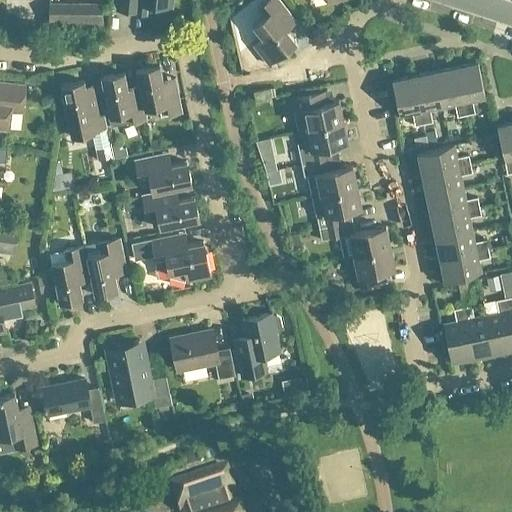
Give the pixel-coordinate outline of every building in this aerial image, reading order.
[(171,7),(171,0),(117,0),(117,10),(137,12),(137,10),(146,10),(146,4),(171,7)] [(296,42),(282,24),(292,16),(278,0),(267,0),(257,8),(264,17),(252,26),(262,38),(252,46),(268,65),(296,42)] [(102,26),(102,4),(50,4),(50,26),(102,26)] [(466,116),(475,114),(472,102),(485,99),(477,62),(455,67),(466,116)] [(164,87),(159,65),(135,70),(140,92),(145,109),(158,106),(160,117),(182,112),(176,84),(164,87)] [(466,116),(455,67),(434,71),(442,108),(454,106),(457,117),(466,116)] [(442,108),(434,71),(413,76),(423,124),(432,123),(430,111),(442,108)] [(129,94),(124,72),(100,77),(110,127),(147,119),(145,109),(140,92),(129,94)] [(423,124),(413,76),(391,80),(399,117),(412,114),(414,126),(423,124)] [(88,103),(84,81),(60,86),(70,135),(91,131),(97,161),(113,157),(101,100),(88,103)] [(0,128),(8,129),(11,110),(22,112),(25,85),(0,82),(0,128)] [(269,99),(267,89),(253,92),(255,102),(269,99)] [(343,122),(339,101),(327,103),(325,91),(291,99),(298,131),(343,122)] [(347,143),(343,122),(298,131),(300,142),(297,143),(301,164),(313,162),(339,157),(336,145),(347,143)] [(511,122),(496,126),(507,174),(511,173),(511,122)] [(470,164),(468,156),(456,158),(454,145),(417,153),(422,174),(470,164)] [(191,185),(186,161),(164,166),(162,153),(134,159),(137,173),(147,170),(152,192),(169,190),(191,185)] [(357,187),(352,165),(341,168),(339,157),(313,162),(301,164),(304,178),(307,177),(311,196),(357,187)] [(462,188),(460,176),(472,174),(470,164),(422,174),(426,196),(462,188)] [(361,208),(357,187),(311,196),(318,229),(327,227),(352,221),(350,210),(361,208)] [(479,207),(477,198),(465,200),(462,188),(426,196),(430,217),(479,207)] [(199,220),(194,196),(171,201),(169,190),(152,192),(141,194),(144,208),(154,206),(159,229),(199,220)] [(123,201),(124,215),(140,214),(139,200),(123,201)] [(471,230),(469,218),(481,216),(479,207),(430,217),(435,238),(471,230)] [(30,221),(30,228),(35,235),(42,235),(43,222),(30,221)] [(390,248),(385,226),(355,233),(352,221),(327,227),(329,239),(338,237),(342,258),(353,255),(390,248)] [(0,250),(13,252),(16,225),(0,223),(0,250)] [(487,249),(485,240),(474,243),(471,230),(435,238),(439,259),(487,249)] [(210,277),(203,241),(181,246),(178,233),(131,243),(134,261),(154,257),(155,261),(153,261),(157,280),(168,278),(186,282),(210,277)] [(511,233),(501,236),(503,244),(511,242),(511,233)] [(113,268),(126,266),(120,238),(98,242),(100,253),(87,256),(89,273),(94,295),(118,290),(113,268)] [(78,275),(89,273),(87,256),(85,245),(63,250),(65,260),(50,263),(58,302),(82,297),(78,275)] [(394,269),(390,248),(353,255),(360,288),(387,282),(385,271),(394,269)] [(480,274),(477,261),(489,258),(487,249),(439,259),(444,281),(480,274)] [(511,272),(499,275),(500,276),(502,289),(504,299),(511,297),(511,272)] [(46,278),(37,281),(40,294),(50,291),(46,278)] [(2,314),(20,311),(19,309),(35,305),(30,282),(0,288),(0,332),(5,332),(2,314)] [(511,347),(511,334),(504,299),(495,301),(498,312),(486,315),(494,352),(511,347)] [(494,352),(486,315),(474,318),(471,306),(462,308),(472,356),(494,352)] [(472,356),(462,308),(453,309),(456,321),(443,324),(451,361),(472,356)] [(278,351),(275,333),(280,332),(282,328),(280,318),(277,316),(271,317),(270,313),(242,319),(245,335),(233,338),(241,377),(267,371),(263,354),(278,351)] [(216,351),(212,330),(170,338),(176,371),(215,363),(218,379),(235,375),(229,348),(216,351)] [(150,380),(143,344),(119,349),(118,345),(105,348),(116,403),(153,395),(155,408),(171,404),(166,376),(150,380)] [(105,420),(99,388),(87,390),(84,379),(41,388),(47,415),(90,406),(93,423),(105,420)] [(19,415),(14,393),(0,396),(0,437),(11,435),(14,449),(37,444),(30,413),(19,415)] [(252,393),(241,395),(243,406),(254,404),(252,393)] [(240,400),(229,403),(231,410),(241,408),(241,407),(240,400)] [(240,511),(236,500),(233,501),(231,494),(234,493),(225,465),(171,483),(180,511),(182,510),(182,511),(240,511)]
